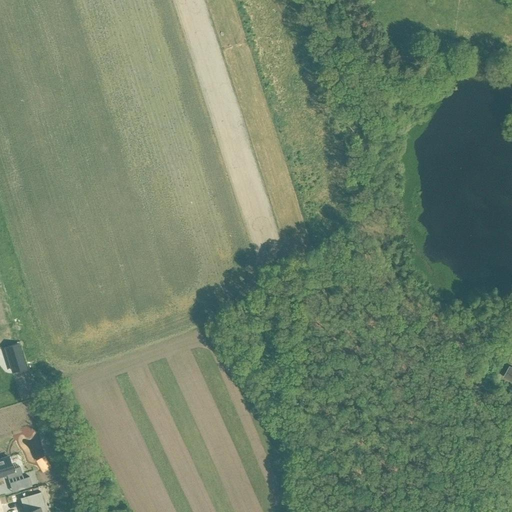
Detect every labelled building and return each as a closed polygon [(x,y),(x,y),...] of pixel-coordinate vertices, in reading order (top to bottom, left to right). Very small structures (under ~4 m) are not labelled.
[(21,348),(19,343),(4,348),(5,353),(21,348)] [(9,363),(12,373),(27,369),(24,358),(9,363)] [(0,476),(7,474),(8,479),(22,474),(20,466),(12,469),(8,457),(0,459),(0,476)] [(29,476),(23,478),(26,488),(32,486),(29,476)] [(40,511),(40,509),(46,507),(41,492),(29,495),(33,510),(27,511),(40,511)]
